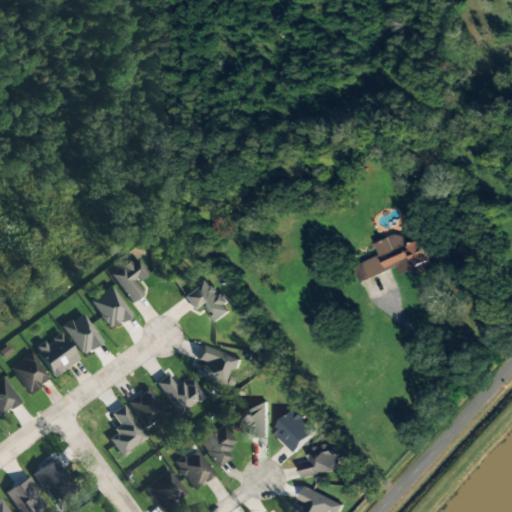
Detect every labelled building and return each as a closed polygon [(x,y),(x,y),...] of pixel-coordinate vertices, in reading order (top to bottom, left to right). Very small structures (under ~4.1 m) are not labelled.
[(379,257),(353,266),(358,282),(397,268),(400,275),(411,271),(413,276),(433,269),(419,228),(374,243),(379,257)] [(130,304),(142,295),(134,284),(147,274),(135,257),(110,275),(130,304)] [(193,310),(201,305),(213,323),(231,311),(220,295),(218,296),(207,280),(183,296),(193,310)] [(109,330),(130,315),(109,286),(88,301),(109,330)] [(60,327),(81,356),(101,342),(80,313),(60,327)] [(51,377),(77,361),(60,334),(44,344),(42,342),(33,348),(51,377)] [(237,369),(240,359),(201,347),(196,360),(200,361),(195,377),(223,385),(229,367),(237,369)] [(9,368),(28,394),(48,379),(29,353),(9,368)] [(155,382),(176,416),(203,399),(190,378),(174,388),(166,375),(155,382)] [(0,377),(0,414),(19,403),(2,376),(0,377)] [(142,428),(165,414),(150,388),(127,402),(142,428)] [(267,403),(232,403),(231,427),(251,428),(250,438),(266,439),(267,403)] [(106,437),(119,457),(145,439),(122,405),(109,414),(119,428),(106,437)] [(317,430),(295,409),(273,432),(294,453),(317,430)] [(221,427),(214,432),(208,423),(193,433),(216,467),(231,457),(226,450),(233,445),(221,427)] [(340,469),(335,443),(306,449),(309,462),(299,464),(301,477),(340,469)] [(174,463),(192,490),(214,475),(196,449),(174,463)] [(73,488),(52,459),(31,475),(53,503),(73,488)] [(143,486),(158,511),(159,511),(185,497),(170,471),(143,486)] [(3,493),(16,511),(45,511),(48,510),(26,478),(3,493)] [(300,500),(305,503),(300,511),(329,511),(330,510),(333,511),(338,511),(343,504),(306,487),(300,500)]
